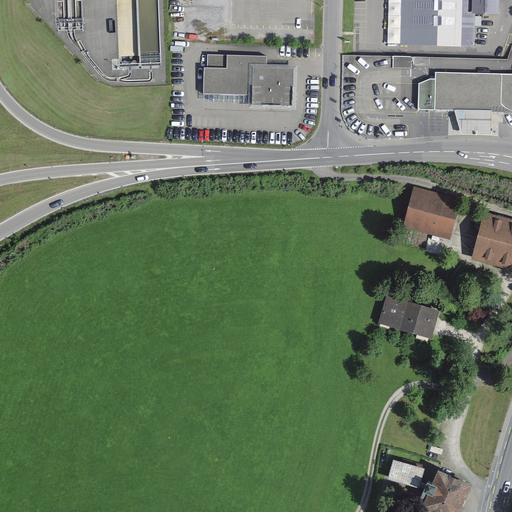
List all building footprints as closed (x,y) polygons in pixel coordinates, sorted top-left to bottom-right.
[(401,0),(389,0),(388,44),(400,46),(401,0)] [(500,0),(401,0),(400,46),(475,50),(476,16),(501,16),(500,0)] [(144,44),(144,59),(162,59),(162,32),(156,32),(156,44),(144,44)] [(393,58),(393,69),(412,69),(412,58),(393,58)] [(294,113),(295,69),(265,68),(265,60),(204,59),(203,98),(247,99),(247,112),(294,113)] [(436,81),(435,112),(454,113),(481,114),(493,114),(511,113),(511,76),(509,77),(494,76),(436,74),(436,81)] [(418,111),(435,112),(436,81),(431,80),(418,85),(418,111)] [(492,137),(493,114),(481,114),(454,113),(462,136),(492,137)] [(463,200),(418,188),(407,230),(452,241),(463,200)] [(511,219),(490,213),(476,262),(511,272),(511,219)] [(443,314),(386,297),(378,323),(436,340),(443,314)] [(429,467),(402,458),(395,479),(423,487),(429,467)] [(456,511),(470,480),(439,467),(423,503),(443,511),(456,511)]
